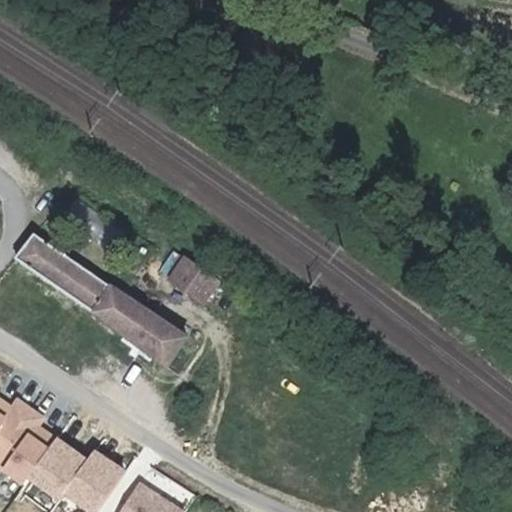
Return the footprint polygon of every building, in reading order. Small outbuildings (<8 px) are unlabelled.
[(195,335),(43,233),(23,259),(112,321),(176,363),(195,335)] [(214,277),(182,256),(166,278),(200,301),(214,277)] [(229,286),(214,277),(200,301),(214,311),(229,286)] [(0,401),(0,469),(23,486),(56,442),(0,401)] [(183,511),(142,486),(125,511),(183,511)]
